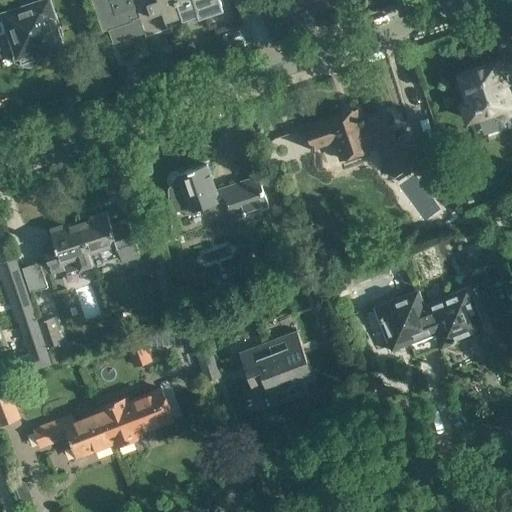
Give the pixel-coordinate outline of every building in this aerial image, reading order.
[(38,58),(40,58),(67,49),(56,18),(58,17),(52,0),(26,0),(20,2),(21,4),(0,11),(14,54),(13,57),(15,63),(17,64),(21,63),(21,64),(22,64),(23,66),(29,67),(35,65),(39,61),(38,58)] [(184,23),(176,0),(91,0),(102,30),(140,17),(146,36),(184,23)] [(176,0),(184,23),(223,9),(219,0),(176,0)] [(500,115),(511,111),(511,99),(499,62),(462,74),(471,102),(465,104),(470,120),(498,110),(500,115)] [(384,167),(392,179),(414,162),(395,137),(387,112),(365,119),(364,118),(361,118),(358,108),(306,125),(312,143),(333,136),(341,159),(373,148),(370,145),(377,143),(391,162),(384,167)] [(169,210),(190,209),(190,210),(204,205),(206,212),(215,216),(225,213),(228,208),(231,218),(269,205),(258,175),(216,189),(207,163),(178,173),(174,171),(172,171),(167,177),(168,183),(171,184),(169,187),(169,210)] [(80,223),(90,251),(95,267),(104,263),(104,261),(121,255),(123,259),(139,254),(127,218),(110,224),(106,211),(88,216),(89,220),(80,223)] [(281,212),(269,217),(274,229),(286,224),(281,212)] [(90,251),(80,223),(69,227),(68,224),(50,230),(54,242),(46,244),(44,248),(54,276),(94,262),(90,251)] [(30,292),(48,286),(39,262),(22,267),(30,292)] [(154,279),(163,305),(179,300),(170,274),(154,279)] [(419,290),(442,351),(487,333),(481,316),(489,313),(478,284),(426,304),(420,289),(419,290)] [(442,351),(419,290),(375,307),(392,352),(411,345),(416,357),(440,348),(441,351),(442,351)] [(315,308),(325,335),(340,330),(330,302),(315,308)] [(40,321),(48,347),(53,362),(67,357),(62,342),(63,342),(55,316),(40,321)] [(48,347),(40,321),(16,329),(25,355),(48,347)] [(268,340),(291,398),(308,392),(303,381),(315,376),(297,329),(268,340)] [(124,341),(134,367),(153,361),(144,335),(124,341)] [(291,398),(268,340),(240,351),(258,398),(270,394),(274,405),(291,398)] [(197,351),(206,380),(221,375),(211,347),(197,351)] [(0,392),(0,424),(18,417),(7,389),(0,392)] [(114,442),(113,442),(115,447),(142,436),(140,432),(174,419),(162,389),(128,402),(126,396),(100,407),(102,411),(114,442)] [(102,411),(75,422),(72,415),(42,427),(48,443),(69,435),(77,456),(113,442),(114,442),(102,411)]
